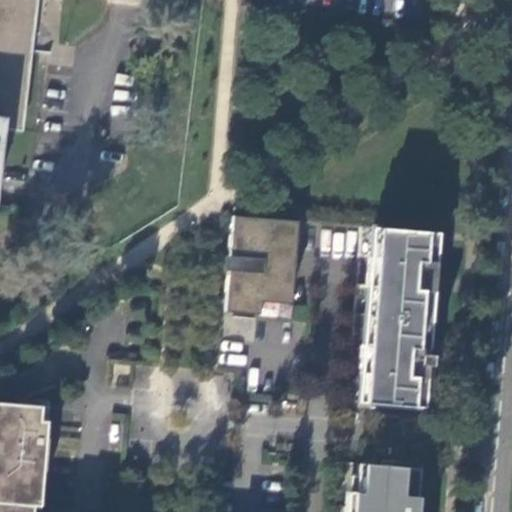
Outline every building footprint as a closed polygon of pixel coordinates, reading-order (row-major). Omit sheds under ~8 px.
[(0,0),(0,128),(19,131),(34,0),(0,0)] [(296,222),(232,217),(223,312),(288,317),(296,222)] [(359,227),(357,257),(368,258),(366,286),(355,285),(345,401),(422,408),(425,378),(423,378),(424,371),(411,370),(412,364),(429,365),(430,355),(420,355),(421,349),(427,350),(432,291),(422,290),(423,276),(433,277),(433,276),(432,276),(433,264),(434,263),(437,233),(359,227)] [(31,511),(32,505),(39,506),(45,435),(37,434),(39,406),(0,403),(0,511),(31,511)] [(46,407),(39,406),(37,434),(45,435),(46,407)] [(413,511),(417,469),(338,462),(333,511),(413,511)]
